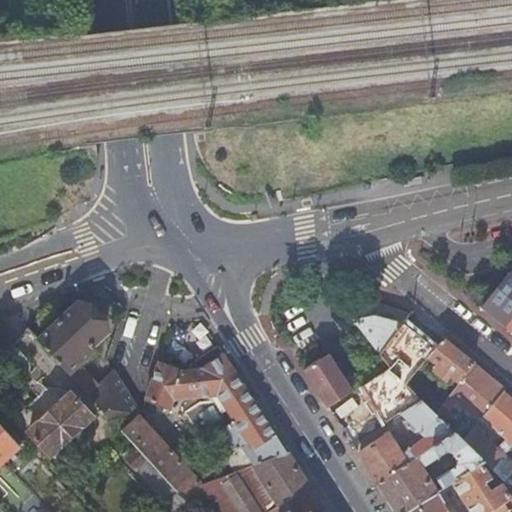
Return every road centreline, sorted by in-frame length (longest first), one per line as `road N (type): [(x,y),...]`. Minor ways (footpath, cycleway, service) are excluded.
road 1 (secondary): [(177,241),(356,511)]
road 2 (secondary): [(113,0),(138,190),(177,241)]
road 3 (secondary): [(177,241),(150,0)]
road 4 (residential): [(356,223),(394,270),(511,372)]
road 5 (secondary): [(0,285),(84,254),(177,241)]
road 6 (secondary): [(177,241),(305,235),(356,223)]
road 7 (secondary): [(356,223),(511,190)]
